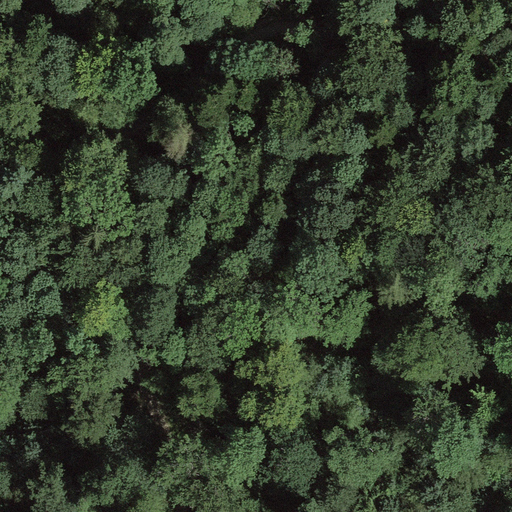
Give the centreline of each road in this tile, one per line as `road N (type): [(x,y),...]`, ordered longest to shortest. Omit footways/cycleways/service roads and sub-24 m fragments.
road 1 (track): [(173,511),(168,463),(131,334),(146,256),(202,191),(367,41),(296,24),(265,27),(152,118),(0,210)]
road 2 (track): [(152,411),(414,332),(511,316)]
road 3 (track): [(482,0),(421,15),(367,41)]
